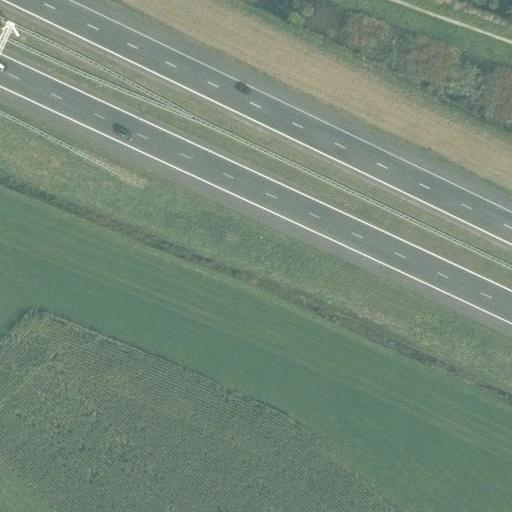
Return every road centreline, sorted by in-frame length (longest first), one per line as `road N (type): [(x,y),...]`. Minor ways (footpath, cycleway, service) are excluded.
road 1 (motorway): [(0,70),(511,309)]
road 2 (motorway): [(511,229),(29,0)]
